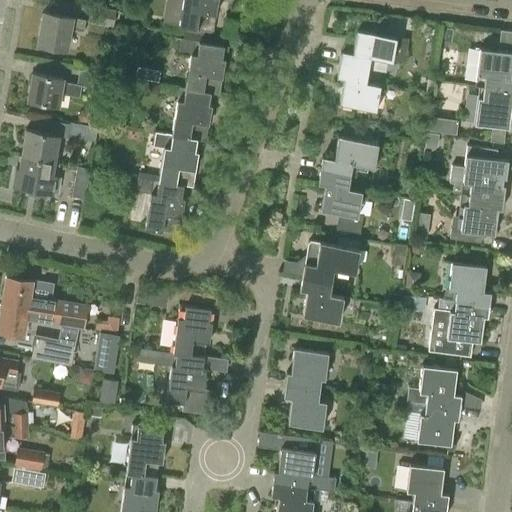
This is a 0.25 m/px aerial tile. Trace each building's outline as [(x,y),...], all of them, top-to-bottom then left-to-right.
[(182,0),(178,25),(184,27),(183,37),(210,41),(211,31),(212,31),(217,0),(182,0)] [(89,6),(87,22),(113,26),(115,10),(89,6)] [(126,9),(124,20),(135,21),(136,10),(126,9)] [(37,44),(65,50),(69,29),(82,32),(84,21),(71,18),(43,12),(37,44)] [(391,59),(395,36),(355,29),(352,52),(340,50),(338,64),(367,69),(367,68),(384,71),(386,59),(391,59)] [(511,31),(500,30),(497,50),(511,51),(511,31)] [(221,58),(223,45),(180,38),(178,52),(190,54),(184,87),(184,88),(209,93),(218,94),(224,59),(221,58)] [(473,85),(477,86),(511,90),(511,77),(510,77),(511,62),(511,51),(497,50),(478,47),(473,85)] [(338,103),(375,109),(380,83),(365,80),(367,69),(338,64),(335,77),(342,78),(338,103)] [(137,68),(136,79),(157,82),(159,71),(137,68)] [(27,100),(57,105),(59,94),(78,97),(80,86),(100,90),(103,74),(78,70),(76,84),(61,81),(62,78),(32,73),(27,100)] [(165,132),(165,133),(196,138),(205,140),(211,105),(207,104),(209,93),(184,88),(184,87),(179,86),(171,133),(165,132)] [(511,102),(511,90),(477,86),(472,123),(507,127),(511,102)] [(428,116),(426,130),(453,133),(455,120),(428,116)] [(20,157),(53,163),(57,137),(67,139),(67,137),(95,142),(97,127),(48,119),(46,133),(25,129),(20,157)] [(354,138),(370,141),(372,131),(355,128),(354,138)] [(196,138),(165,133),(164,140),(153,138),(152,146),(162,148),(157,179),(157,180),(182,185),(191,186),(197,151),(194,151),(196,138)] [(373,166),(377,142),(370,141),(354,138),(338,135),(334,159),(322,157),(319,170),(348,175),(349,175),(351,162),(357,163),(356,170),(366,171),(367,165),(373,166)] [(467,145),(464,166),(451,164),(449,182),(461,183),(460,192),(502,198),(504,185),(501,184),(502,178),(505,178),(507,160),(495,158),(496,149),(467,145)] [(51,174),(53,163),(20,157),(18,168),(15,168),(12,184),(30,187),(29,193),(45,196),(46,190),(52,191),(55,174),(51,174)] [(90,168),(76,166),(71,197),(85,199),(90,168)] [(319,209),(357,216),(361,190),(346,187),(348,175),(319,170),(317,183),(324,184),(319,209)] [(157,180),(157,179),(137,176),(134,191),(149,194),(143,227),(177,233),(180,217),(184,198),(180,197),(182,185),(157,180)] [(497,209),(501,210),(502,198),(460,192),(457,215),(451,215),(449,238),(478,242),(479,232),(493,234),(497,209)] [(412,201),(403,199),(399,218),(409,220),(412,201)] [(414,236),(426,237),(427,229),(415,227),(414,236)] [(309,240),(307,241),(301,276),(330,281),(333,268),(354,272),(358,248),(309,240)] [(422,248),(421,242),(416,240),(411,244),(412,249),(418,251),(422,248)] [(395,245),(393,261),(403,263),(405,247),(395,245)] [(456,288),(454,300),(488,305),(490,292),(482,291),(485,265),(451,261),(448,287),(456,288)] [(5,276),(1,304),(56,312),(85,317),(87,304),(51,298),(53,283),(5,276)] [(330,281),(301,276),(298,289),(305,291),(301,315),(338,322),(342,296),(328,293),(330,281)] [(155,288),(138,285),(135,303),(152,305),(155,288)] [(431,321),(427,350),(469,356),(471,340),(479,341),(482,321),(483,316),(486,316),(488,305),(454,300),(453,311),(448,310),(446,323),(438,322),(431,321)] [(177,303),(176,317),(171,352),(203,356),(204,342),(208,342),(210,321),(207,320),(209,307),(177,303)] [(1,304),(0,307),(0,331),(23,335),(25,318),(30,319),(29,321),(83,329),(85,317),(56,312),(1,304)] [(94,330),(116,334),(119,318),(107,316),(106,321),(96,319),(94,330)] [(99,331),(93,369),(111,371),(117,334),(99,331)] [(33,346),(30,358),(70,365),(74,345),(57,342),(57,338),(32,333),(30,345),(33,346)] [(286,372),(284,385),(318,390),(319,377),(323,378),(327,351),(293,347),(289,372),(286,372)] [(203,356),(171,352),(170,364),(165,400),(175,401),(183,402),(185,387),(202,390),(205,369),(201,368),(203,356)] [(0,359),(0,387),(16,390),(19,374),(15,373),(16,362),(0,359)] [(447,367),(421,363),(418,387),(407,386),(405,400),(425,402),(425,404),(458,408),(460,395),(452,394),(455,368),(447,367)] [(82,381),(89,383),(91,369),(80,367),(79,376),(82,381)] [(99,400),(112,402),(116,381),(102,378),(99,400)] [(372,395),(395,398),(397,385),(373,382),(372,395)] [(316,399),(318,390),(284,385),(282,396),(290,397),(287,422),(321,427),(324,400),(316,399)] [(33,388),(31,402),(57,406),(59,392),(33,388)] [(469,393),(467,406),(481,407),(482,394),(469,393)] [(0,425),(26,425),(25,413),(25,400),(1,396),(0,402),(0,425)] [(383,400),(372,399),(371,407),(378,408),(383,405),(383,400)] [(87,403),(86,415),(100,417),(102,405),(87,403)] [(457,419),(458,408),(425,404),(424,412),(420,412),(416,440),(449,444),(453,419),(457,419)] [(85,412),(73,410),(69,437),(81,439),(85,412)] [(162,428),(131,423),(125,472),(156,476),(158,462),(161,462),(164,441),(161,441),(162,428)] [(26,437),(26,425),(0,425),(0,458),(2,459),(1,437),(26,437)] [(274,450),(276,431),(260,429),(258,449),(274,450)] [(17,446),(13,465),(41,470),(44,451),(17,446)] [(271,485),(306,489),(308,475),(311,476),(314,451),(280,446),(277,472),(273,471),(272,477),(271,485)] [(377,449),(367,448),(366,459),(371,459),(376,455),(377,449)] [(414,490),(412,503),(445,507),(447,493),(439,492),(442,467),(409,463),(405,488),(414,490)] [(13,467),(10,482),(42,487),(45,473),(13,467)] [(154,488),(156,476),(125,472),(119,511),(154,511),(158,489),(154,488)] [(309,511),(313,490),(306,489),(271,485),(269,495),(277,496),(275,511),(309,511)] [(356,511),(368,511),(369,504),(358,503),(356,511)] [(444,511),(445,507),(412,503),(411,511),(406,511),(444,511)]
